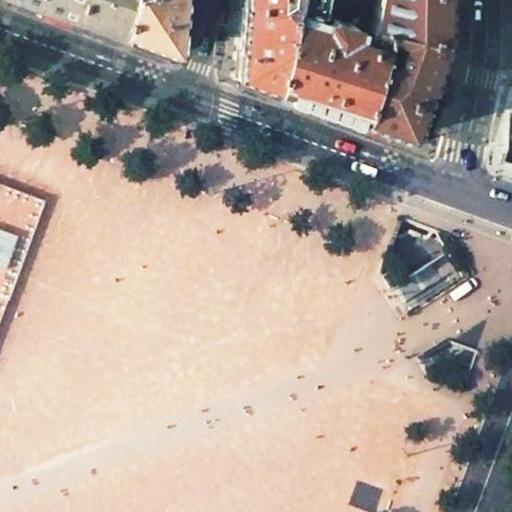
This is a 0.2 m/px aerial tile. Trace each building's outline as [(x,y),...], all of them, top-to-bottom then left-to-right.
[(27,0),(123,34),(129,0),(27,0)] [(129,0),(123,34),(176,54),(180,0),(129,0)] [(240,0),(234,76),(273,89),(290,0),(240,0)] [(352,23),(328,16),(317,9),(319,0),(290,0),(273,89),(358,120),(384,26),(370,23),(365,46),(348,41),(352,23)] [(408,138),(444,41),(444,36),(445,0),(374,0),(370,23),(384,26),(358,120),(408,138)] [(511,88),(509,82),(496,87),(501,97),(511,92),(511,88)] [(385,259),(282,323),(0,451),(0,511),(135,511),(164,499),(205,481),(232,469),(255,458),(262,478),(310,495),(358,511),(379,511),(398,461),(408,433),(446,413),(473,423),(479,432),(505,421),(483,373),(477,353),(489,321),(496,316),(486,297),(478,282),(473,271),(511,242),(511,106),(510,107),(505,148),(492,190),(432,231),(401,218),(385,259)] [(227,511),(232,469),(205,481),(164,499),(135,511),(227,511)]
